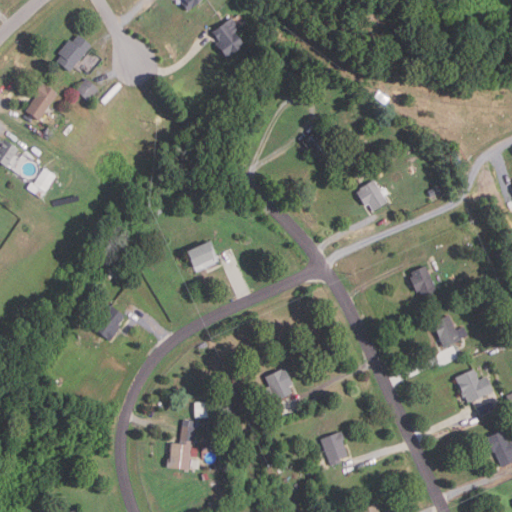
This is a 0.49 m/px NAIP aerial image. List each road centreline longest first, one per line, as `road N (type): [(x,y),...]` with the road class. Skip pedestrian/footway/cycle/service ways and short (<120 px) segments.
road 1 (residential): [(326,269),(193,327),(147,369),(122,434),(136,511)]
road 2 (residential): [(445,511),(346,302),(274,208)]
